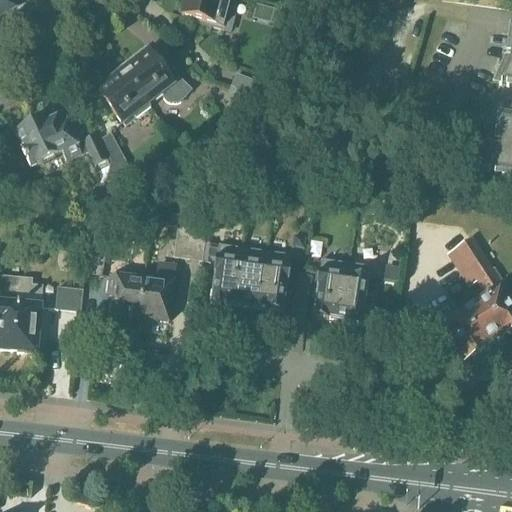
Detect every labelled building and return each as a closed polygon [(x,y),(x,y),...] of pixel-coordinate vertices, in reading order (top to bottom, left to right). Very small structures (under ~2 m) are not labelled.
[(0,0),(0,20),(0,19),(0,17),(13,11),(8,2),(11,0),(0,0)] [(237,0),(183,0),(182,5),(184,6),(181,19),(208,26),(207,29),(222,33),(223,30),(231,32),(235,17),(234,17),(237,0)] [(497,152),(487,175),(511,178),(511,40),(509,66),(498,89),(511,91),(511,124),(501,123),(497,152)] [(134,59),(120,70),(148,106),(158,98),(162,103),(166,105),(174,105),(176,105),(188,92),(176,80),(171,84),(148,54),(137,63),(134,59)] [(97,93),(122,126),(148,106),(120,70),(106,81),(108,85),(97,93)] [(229,86),(256,97),(261,86),(233,75),(229,86)] [(250,114),(256,97),(229,86),(222,103),(227,105),(221,119),(238,125),(243,111),(250,114)] [(108,163),(98,144),(95,138),(82,144),(83,145),(77,148),(63,121),(62,122),(62,123),(59,124),(53,113),(36,122),(32,120),(26,123),(25,127),(16,132),(17,133),(19,132),(27,148),(22,150),(32,169),(37,167),(38,169),(63,158),(67,166),(85,158),(84,158),(89,156),(99,176),(106,173),(108,163)] [(107,189),(123,187),(126,167),(110,137),(100,143),(112,166),(107,189)] [(240,192),(251,193),(254,177),(237,175),(236,186),(240,187),(240,192)] [(277,181),(276,192),(291,195),(293,183),(277,181)] [(205,232),(178,229),(174,260),(202,263),(205,232)] [(92,237),(87,277),(101,279),(106,239),(107,232),(94,230),(94,237),(92,237)] [(303,250),(304,240),(294,238),(292,249),(303,250)] [(464,280),(472,275),(488,300),(442,329),(451,343),(441,349),(454,369),(468,359),(475,360),(480,357),(481,352),(506,335),(511,336),(511,303),(511,304),(470,242),(449,256),(464,280)] [(235,310),(243,251),(218,247),(217,259),(216,259),(213,275),(214,275),(210,306),(235,310)] [(267,254),(243,251),(235,310),(258,313),(267,254)] [(288,286),(291,269),(290,269),(292,257),(267,254),(258,313),(283,317),(287,286),(288,286)] [(312,321),(334,324),(336,304),(343,305),(349,266),(321,262),(319,274),(318,273),(316,290),(317,290),(312,321)] [(156,284),(142,282),(138,321),(168,325),(175,268),(158,266),(156,284)] [(371,269),(349,266),(343,305),(336,304),(334,324),(361,328),(361,327),(363,327),(365,311),(364,310),(369,279),(370,280),(371,269)] [(386,268),(383,282),(398,285),(400,270),(386,268)] [(0,277),(0,350),(16,352),(16,356),(31,357),(32,354),(35,354),(37,326),(39,327),(42,297),(43,287),(30,286),(31,280),(0,277)] [(132,321),(138,321),(142,282),(111,279),(108,299),(113,300),(110,328),(128,330),(129,323),(131,323),(132,321)] [(83,292),(57,290),(54,313),(58,313),(58,312),(81,314),(83,292)]
